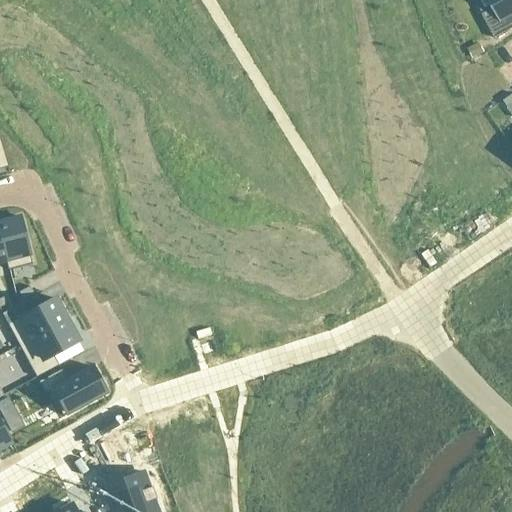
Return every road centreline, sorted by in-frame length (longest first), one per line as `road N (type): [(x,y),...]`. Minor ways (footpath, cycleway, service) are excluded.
road 1 (residential): [(0,483),(136,397),(30,190),(0,198)]
road 2 (residential): [(401,306),(511,228)]
